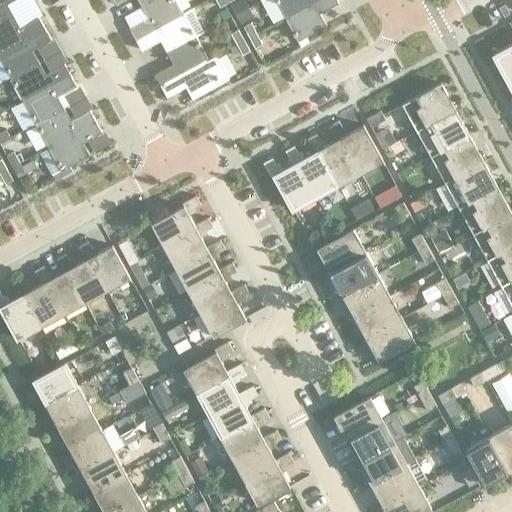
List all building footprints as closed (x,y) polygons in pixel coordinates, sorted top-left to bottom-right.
[(0,0),(0,22),(13,15),(7,3),(12,0),(0,0)] [(183,12),(175,0),(150,0),(141,5),(148,17),(129,27),(135,38),(183,12)] [(243,0),(237,0),(231,3),(236,13),(247,7),(243,0)] [(275,0),(285,17),(315,0),(275,0)] [(338,2),(337,0),(315,0),(285,17),(298,41),(326,25),(320,13),(338,2)] [(253,17),(247,7),(236,13),(242,23),(253,17)] [(191,8),(183,12),(135,38),(141,50),(160,40),(167,51),(195,36),(204,31),(191,8)] [(20,26),(13,15),(0,22),(0,52),(45,28),(39,16),(20,26)] [(250,22),(243,26),(249,36),(256,32),(250,22)] [(51,39),(45,28),(0,52),(0,58),(10,77),(39,61),(32,49),(51,39)] [(244,39),(238,29),(231,33),(236,43),(244,39)] [(262,43),(256,32),(249,36),(255,47),(262,43)] [(208,59),(195,36),(167,51),(173,63),(154,73),(161,85),(208,59)] [(250,50),(244,39),(236,43),(242,54),(250,50)] [(511,42),(493,53),(505,76),(511,71),(511,42)] [(236,43),(228,48),(232,54),(240,50),(236,43)] [(208,59),(161,85),(167,96),(186,86),(192,98),(229,78),(216,55),(208,59)] [(45,73),(39,61),(10,77),(23,100),(70,74),(64,63),(45,73)] [(76,85),(70,74),(23,100),(35,123),(64,107),(58,96),(76,85)] [(455,108),(441,82),(402,103),(416,129),(455,108)] [(70,119),(64,107),(35,123),(48,146),(95,120),(89,109),(70,119)] [(469,134),(455,108),(416,129),(431,155),(469,134)] [(371,127),(386,119),(381,110),(366,118),(371,127)] [(102,132),(95,120),(48,146),(61,170),(90,154),(83,142),(102,132)] [(330,125),(337,139),(339,137),(358,172),(382,159),(363,124),(346,134),(339,120),(330,125)] [(0,141),(0,142),(11,136),(6,128),(0,131),(0,141)] [(307,137),(315,151),(317,150),(336,184),(358,172),(339,137),(337,139),(324,146),(316,133),(307,137)] [(483,160),(469,134),(431,155),(445,181),(483,160)] [(386,146),(391,155),(403,148),(399,139),(386,146)] [(285,150),(292,163),(295,162),(314,196),(336,184),(317,150),(315,151),(302,158),(294,145),(285,150)] [(13,151),(6,155),(12,166),(19,162),(19,161),(16,155),(13,151)] [(30,156),(19,162),(12,166),(18,176),(25,172),(24,171),(35,165),(30,156)] [(272,156),(266,160),(263,161),(271,175),(273,174),(292,208),(314,196),(295,162),(292,163),(280,170),(272,156)] [(498,186),(483,160),(445,181),(459,207),(498,186)] [(13,179),(7,169),(0,172),(0,173),(3,179),(5,183),(13,179)] [(401,194),(396,185),(386,191),(391,200),(401,194)] [(511,212),(498,186),(459,207),(473,233),(511,212)] [(426,194),(412,202),(417,212),(431,204),(426,194)] [(196,195),(188,199),(182,203),(183,205),(152,222),(164,244),(196,227),(194,224),(187,211),(200,204),(196,195)] [(366,197),(357,202),(364,214),(373,209),(366,197)] [(410,215),(403,202),(394,207),(401,220),(410,215)] [(511,245),(511,212),(473,233),(487,259),(511,245)] [(208,217),(194,224),(196,227),(164,244),(176,266),(208,249),(206,247),(199,234),(213,226),(208,217)] [(365,250),(353,228),(318,247),(330,270),(365,250)] [(453,244),(445,229),(430,237),(438,252),(453,244)] [(427,246),(420,233),(411,238),(418,251),(427,246)] [(220,239),(206,247),(208,249),(176,266),(188,289),(220,271),(219,269),(211,256),(225,248),(220,239)] [(78,245),(86,259),(89,258),(106,289),(129,276),(112,245),(95,254),(87,240),(78,245)] [(511,279),(511,245),(487,259),(502,285),(511,279)] [(434,259),(427,246),(418,251),(425,264),(434,259)] [(377,273),(365,250),(330,270),(342,292),(377,273)] [(56,258),(64,271),(66,270),(84,301),(106,289),(89,258),(86,259),(73,266),(65,253),(56,258)] [(232,262),(219,269),(220,271),(188,289),(201,311),(232,293),(231,291),(223,278),(237,271),(232,262)] [(452,278),(462,272),(457,263),(447,268),(452,278)] [(34,270),(41,283),(44,282),(61,313),(84,301),(66,270),(64,271),(51,278),(43,265),(34,270)] [(149,281),(144,272),(136,276),(141,285),(149,281)] [(457,288),(470,281),(465,272),(452,279),(457,288)] [(390,295),(377,273),(342,292),(354,315),(390,295)] [(12,282),(19,295),(22,294),(39,325),(61,313),(44,282),(41,283),(28,290),(21,277),(12,282)] [(451,290),(444,277),(435,282),(442,295),(451,290)] [(511,279),(502,285),(511,304),(511,279)] [(157,292),(150,281),(142,285),(148,297),(157,292)] [(244,284),(231,291),(232,293),(201,311),(214,335),(245,317),(236,300),(249,293),(244,284)] [(458,303),(451,290),(442,295),(449,308),(458,303)] [(0,291),(0,306),(17,337),(39,325),(22,294),(19,295),(6,302),(0,291)] [(402,318),(390,295),(354,315),(367,337),(402,318)] [(414,340),(402,318),(367,337),(379,360),(414,340)] [(102,334),(114,327),(110,320),(98,327),(102,334)] [(178,323),(165,330),(177,352),(190,345),(185,337),(186,337),(178,323)] [(481,331),(487,342),(501,335),(495,323),(481,331)] [(121,349),(114,336),(106,341),(113,353),(121,349)] [(233,350),(228,341),(214,349),(216,351),(185,368),(197,390),(228,373),(227,370),(220,357),(233,350)] [(77,384),(64,361),(33,378),(46,401),(77,384)] [(240,363),(227,370),(228,373),(197,390),(209,412),(240,395),(239,392),(232,379),(245,372),(240,363)] [(500,372),(495,363),(482,370),(487,379),(500,372)] [(138,379),(131,367),(122,372),(129,384),(138,379)] [(487,379),(482,370),(469,377),(474,386),(487,379)] [(145,392),(138,379),(129,384),(136,397),(145,392)] [(429,393),(422,380),(414,385),(420,398),(429,393)] [(89,406),(77,384),(46,401),(58,423),(89,406)] [(252,385),(239,392),(240,395),(209,412),(221,435),(252,418),(251,414),(244,401),(257,394),(252,385)] [(455,396),(451,387),(438,394),(443,403),(455,396)] [(436,406),(429,393),(420,398),(427,411),(436,406)] [(161,409),(173,403),(169,396),(157,402),(161,409)] [(382,418),(370,396),(335,415),(347,437),(382,418)] [(101,428),(89,406),(58,423),(70,445),(101,428)] [(264,407),(251,414),(252,418),(221,435),(233,457),(265,440),(263,437),(256,423),(269,416),(264,407)] [(163,424),(155,411),(147,416),(154,429),(163,424)] [(394,441),(382,418),(347,437),(359,460),(394,441)] [(170,437),(163,424),(154,429),(161,442),(170,437)] [(511,468),(511,425),(511,424),(489,436),(508,471),(511,468)] [(123,431),(128,442),(140,436),(134,425),(123,431)] [(454,437),(446,425),(438,429),(445,442),(454,437)] [(113,450),(101,428),(70,445),(82,467),(113,450)] [(276,429),(263,437),(265,440),(233,457),(245,479),(277,462),(275,459),(268,446),(281,439),(276,429)] [(403,436),(394,441),(359,460),(371,482),(406,463),(415,458),(403,436)] [(508,471),(489,436),(466,448),(486,483),(508,471)] [(461,450),(454,437),(445,442),(452,455),(461,450)] [(130,452),(139,447),(135,439),(126,444),(130,452)] [(126,473),(113,450),(82,467),(94,490),(126,473)] [(289,452),(275,459),(277,462),(245,479),(258,502),(289,485),(280,468),(294,461),(289,452)] [(187,468),(180,455),(171,460),(178,473),(187,468)] [(208,468),(201,455),(190,461),(197,474),(208,468)] [(419,485),(406,463),(371,482),(384,504),(419,485)] [(194,481),(187,468),(178,473),(185,486),(194,481)] [(478,481),(470,468),(462,473),(469,486),(478,481)] [(198,477),(202,484),(209,479),(206,472),(198,477)] [(138,495),(126,473),(94,490),(107,511),(138,495)] [(422,511),(431,508),(419,485),(384,504),(387,511),(422,511)] [(147,511),(138,495),(107,511),(106,511),(147,511)] [(216,509),(224,505),(219,496),(211,500),(216,509)] [(210,511),(204,500),(195,505),(199,511),(210,511)] [(274,511),(279,510),(274,501),(261,508),(263,511),(274,511)]
